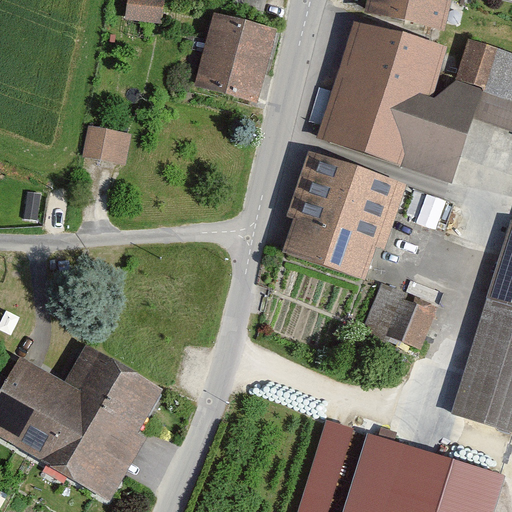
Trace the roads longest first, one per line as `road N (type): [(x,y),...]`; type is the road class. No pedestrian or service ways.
road 1 (tertiary): [(252,233),(211,407),(166,511)]
road 2 (residential): [(0,238),(252,233)]
road 3 (tertiary): [(310,0),(252,233)]
